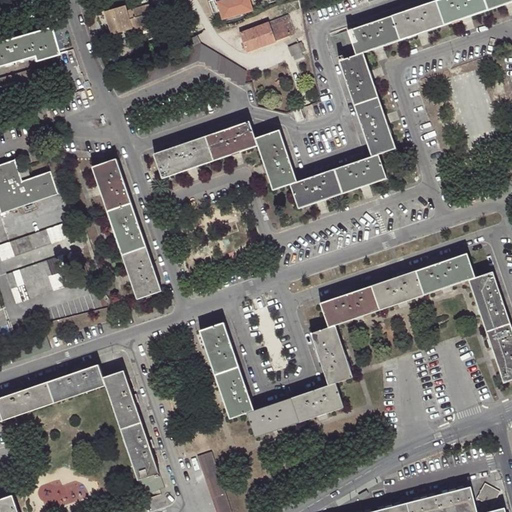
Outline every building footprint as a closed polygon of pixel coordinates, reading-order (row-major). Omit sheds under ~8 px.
[(220,12),(216,0),(213,0),(210,1),(213,14),(220,12)] [(253,10),(250,0),(224,0),(218,2),(223,19),(253,10)] [(484,0),(442,0),(436,2),(444,26),(465,19),(489,11),(484,0)] [(511,0),(484,0),(489,11),(507,4),(511,2),(511,0)] [(391,18),(400,41),(420,34),(444,26),(436,2),(391,18)] [(132,29),(155,23),(149,4),(127,11),(126,6),(105,12),(111,35),(132,29)] [(192,29),(183,10),(174,15),(175,19),(172,20),(176,27),(174,28),(178,36),(182,34),(187,32),(192,29)] [(295,34),(288,15),(240,33),(246,52),(295,34)] [(391,18),(347,33),(355,57),(364,54),(377,49),(400,41),(391,18)] [(156,28),(155,23),(132,29),(134,34),(156,28)] [(27,35),(33,57),(34,62),(58,55),(50,28),(27,35)] [(188,48),(194,46),(187,32),(182,34),(188,48)] [(27,35),(0,42),(0,66),(33,57),(27,35)] [(245,85),(246,71),(201,43),(194,46),(188,48),(112,82),(119,96),(199,60),(205,62),(206,64),(212,66),(212,69),(219,70),(219,73),(225,74),(225,76),(232,78),(231,81),(238,82),(238,84),(245,85)] [(371,72),(364,54),(355,57),(340,62),(356,108),(380,100),(371,72)] [(0,101),(45,88),(39,67),(0,78),(0,101)] [(386,117),(380,100),(356,108),(372,154),(379,152),(396,146),(386,117)] [(304,119),(300,107),(293,109),(297,121),(304,119)] [(250,122),(202,139),(210,162),(226,157),(258,146),(256,138),(250,122)] [(297,180),(280,130),(256,138),(258,146),(266,168),(273,188),(290,183),(297,180)] [(202,139),(155,155),(163,179),(192,169),(210,162),(202,139)] [(372,154),(334,167),(343,191),(368,182),(387,176),(379,152),(372,154)] [(49,172),(30,179),(20,182),(19,177),(13,160),(0,164),(0,213),(57,195),(49,172)] [(117,160),(93,168),(109,213),(132,204),(126,187),(117,160)] [(290,183),(298,207),(322,198),(343,191),(334,167),(297,180),(290,183)] [(137,219),(132,204),(109,213),(123,255),(147,247),(137,219)] [(77,236),(73,222),(0,245),(0,254),(2,261),(77,236)] [(138,298),(162,290),(157,277),(147,247),(123,255),(138,298)] [(72,269),(85,264),(80,250),(67,255),(72,269)] [(469,279),(476,277),(467,253),(446,260),(417,270),(425,295),(469,279)] [(7,275),(12,289),(68,270),(64,256),(7,275)] [(90,279),(85,264),(72,269),(77,283),(90,279)] [(68,270),(12,289),(17,304),(73,284),(68,270)] [(425,295),(417,270),(401,276),(370,286),(378,310),(425,295)] [(476,277),(469,279),(486,330),(510,322),(500,293),(493,272),(476,277)] [(320,303),(328,328),(335,325),(378,310),(370,286),(343,296),(320,303)] [(511,327),(510,322),(486,330),(504,383),(511,379),(511,327)] [(225,323),(201,331),(216,375),(240,367),(230,337),(225,323)] [(317,352),(328,385),(335,383),(353,376),(335,325),(328,328),(311,334),(317,352)] [(0,366),(51,349),(47,336),(20,345),(0,352),(0,366)] [(74,374),(50,382),(56,402),(106,385),(99,366),(74,374)] [(240,367),(216,375),(230,418),(247,412),(255,410),(251,397),(240,367)] [(125,371),(103,378),(122,432),(143,425),(133,393),(125,371)] [(24,391),(0,398),(0,408),(4,419),(56,402),(50,382),(24,391)] [(322,387),(290,398),(298,422),(343,407),(335,383),(328,385),(322,387)] [(247,412),(256,437),(298,422),(290,398),(265,406),(255,410),(247,412)] [(143,425),(122,432),(139,484),(161,477),(152,449),(143,425)] [(232,511),(213,452),(199,457),(217,511),(232,511)] [(501,491),(486,482),(477,497),(492,506),(501,491)] [(442,495),(446,511),(478,511),(472,487),(442,495)] [(409,511),(446,511),(442,495),(408,503),(409,511)] [(0,511),(18,511),(13,496),(0,499),(0,511)] [(373,511),(409,511),(408,503),(373,511)]
